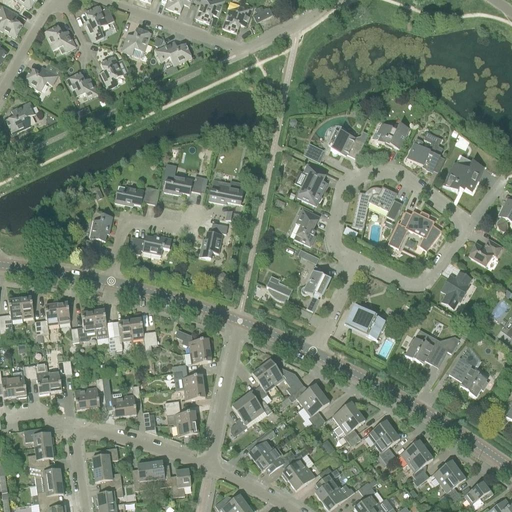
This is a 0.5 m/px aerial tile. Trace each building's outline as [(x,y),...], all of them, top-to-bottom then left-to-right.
[(12,0),(20,6),(28,12),(37,0),(12,0)] [(168,0),(168,1),(165,11),(179,16),(182,7),(189,10),(191,0),(168,0)] [(197,12),(194,21),(209,26),(211,18),(218,20),(219,16),(221,11),(223,4),(224,3),(224,0),(212,0),(212,2),(212,3),(211,6),(201,2),(197,12)] [(228,12),(225,21),(221,31),(236,36),(239,28),(245,30),(252,10),(240,6),(237,15),(228,12)] [(0,24),(0,32),(6,36),(14,41),(22,27),(14,23),(17,17),(2,8),(0,11),(0,20),(2,22),(0,24)] [(88,23),(82,26),(91,45),(103,39),(99,31),(107,27),(107,26),(114,23),(107,11),(101,14),(99,8),(85,15),(88,23)] [(272,18),(271,14),(269,10),(253,18),(256,25),(272,18)] [(18,17),(15,22),(21,26),(24,21),(18,17)] [(52,53),(59,50),(62,56),(75,49),(67,33),(61,36),(57,28),(43,35),(52,53)] [(121,54),(139,60),(140,60),(141,60),(142,60),(143,59),(145,55),(144,55),(150,36),(136,31),(133,39),(127,37),(121,54)] [(156,39),(153,48),(157,49),(160,48),(162,42),(156,39)] [(182,65),(191,60),(185,46),(176,50),(174,44),(155,53),(160,65),(169,61),(173,69),(175,68),(176,70),(183,66),(182,65)] [(104,74),(98,77),(99,79),(99,80),(105,93),(116,88),(113,82),(122,78),(122,77),(123,77),(124,81),(127,81),(130,80),(122,62),(117,65),(114,59),(100,66),(104,74)] [(57,78),(45,71),(41,69),(38,75),(30,71),(23,84),(40,94),(46,85),(52,88),(57,78)] [(84,95),(87,101),(97,97),(90,80),(84,83),(80,75),(66,82),(74,100),(84,95)] [(5,123),(12,137),(30,128),(26,120),(35,116),(29,104),(10,113),(13,119),(5,123)] [(87,109),(76,114),(79,119),(90,114),(87,109)] [(396,132),(381,125),(378,124),(370,140),(391,151),(392,149),(398,152),(408,131),(399,126),(396,132)] [(327,147),(324,153),(325,154),(328,147),(331,149),(330,152),(331,153),(331,155),(332,156),(333,157),(335,158),(336,157),(338,156),(340,157),(345,159),(346,157),(356,162),(364,145),(368,136),(362,134),(360,139),(354,140),(339,133),(338,134),(334,132),(327,147)] [(432,175),(439,159),(439,158),(442,151),(437,148),(441,142),(426,135),(423,142),(430,146),(427,152),(413,145),(406,160),(426,170),(425,172),(432,175)] [(309,146),(306,152),(322,160),(325,154),(324,153),(309,146)] [(448,176),(443,188),(457,194),(459,191),(463,193),(464,190),(471,194),(483,170),(474,165),(471,164),(468,172),(457,167),(454,165),(451,171),(450,172),(449,173),(448,175),(448,176)] [(326,176),(307,167),(303,175),(307,177),(297,199),(315,208),(318,204),(319,204),(321,200),(320,198),(323,192),(323,191),(325,188),(326,187),(326,185),(322,183),(326,176)] [(163,194),(178,197),(178,195),(189,197),(190,193),(200,195),(203,180),(195,179),(194,183),(192,183),(192,182),(174,178),(172,185),(166,183),(163,194)] [(210,192),(208,204),(223,206),(223,204),(240,208),(243,192),(244,185),(230,182),(230,185),(219,183),(213,181),(210,192)] [(102,199),(96,187),(90,190),(95,202),(102,199)] [(114,205),(129,208),(129,206),(140,208),(141,204),(155,208),(159,192),(146,190),(145,194),(143,194),(143,193),(125,189),(123,195),(117,194),(114,205)] [(358,195),(351,229),(363,232),(364,226),(364,225),(367,209),(385,218),(394,222),(401,206),(393,203),(396,196),(381,189),(380,192),(379,191),(378,191),(377,191),(376,190),(375,190),(374,190),(373,190),(372,191),(371,191),(370,191),(369,192),(368,192),(368,193),(367,194),(366,194),(365,195),(365,196),(364,197),(361,196),(361,195),(358,195)] [(495,228),(496,228),(497,229),(497,230),(498,231),(498,232),(499,233),(500,233),(501,234),(502,234),(503,233),(504,233),(505,232),(506,231),(506,230),(506,229),(506,228),(505,225),(509,223),(511,224),(511,205),(511,206),(506,204),(503,210),(502,209),(498,217),(499,218),(499,220),(498,220),(497,221),(497,222),(496,223),(495,224),(495,225),(495,226),(495,227),(495,228)] [(295,237),(294,241),(300,244),(310,249),(314,239),(313,238),(315,234),(312,233),(318,219),(302,211),(295,225),(300,228),(295,237)] [(225,222),(240,225),(242,217),(227,214),(225,222)] [(388,244),(387,246),(398,252),(399,249),(407,232),(422,240),(419,247),(419,248),(419,249),(426,254),(441,234),(432,227),(434,224),(427,221),(428,219),(428,218),(428,217),(427,217),(422,214),(421,214),(420,214),(420,215),(419,217),(412,214),(411,217),(405,214),(400,224),(399,226),(397,226),(388,244)] [(83,255),(98,258),(101,243),(105,244),(107,233),(109,234),(112,219),(101,217),(99,224),(93,222),(89,241),(90,241),(90,243),(85,242),(83,255)] [(199,259),(210,262),(211,255),(218,256),(222,238),(221,238),(221,236),(225,237),(227,229),(212,225),(210,235),(206,235),(204,245),(202,245),(199,259)] [(346,230),(343,235),(348,238),(351,232),(346,230)] [(142,254),(160,258),(162,251),(168,252),(171,241),(156,238),(156,241),(145,238),(144,242),(132,240),(129,255),(139,257),(140,253),(142,253),(142,254)] [(475,246),(468,259),(476,264),(485,269),(492,257),(496,259),(501,250),(498,248),(490,243),(488,242),(483,250),(475,246)] [(297,258),(315,267),(318,261),(300,252),(297,258)] [(306,297),(307,297),(311,299),(306,311),(312,315),(318,302),(317,301),(319,298),(321,299),(329,282),(318,276),(320,271),(314,269),(304,289),(303,289),(303,290),(302,290),(301,291),(301,292),(300,293),(300,294),(301,295),(301,296),(302,297),(303,297),(304,298),(305,298),(306,297)] [(448,281),(440,293),(445,296),(441,304),(449,309),(453,312),(458,303),(459,304),(469,289),(467,288),(471,282),(467,279),(459,274),(455,281),(450,278),(448,281)] [(268,283),(265,289),(267,290),(267,292),(268,294),(269,296),(270,297),(271,299),(273,300),(275,301),(276,302),(278,303),(280,304),(282,304),(284,305),(286,305),(292,291),(278,285),(279,283),(271,279),(268,283)] [(31,299),(19,301),(22,321),(33,319),(31,299)] [(10,317),(4,318),(6,335),(12,335),(11,327),(11,322),(22,321),(19,301),(8,302),(10,317)] [(67,305),(56,307),(58,326),(70,325),(67,305)] [(346,322),(344,326),(362,334),(368,337),(368,339),(375,343),(380,333),(382,334),(385,328),(385,327),(384,326),(384,324),(375,320),(376,317),(368,314),(369,312),(355,305),(346,322)] [(46,322),(40,323),(42,337),(48,336),(47,328),(58,326),(56,307),(44,308),(46,322)] [(92,314),(96,338),(96,342),(107,340),(109,354),(115,353),(114,339),(107,340),(105,326),(104,312),(92,314)] [(90,339),(96,338),(92,314),(81,315),(83,330),(77,330),(79,344),(87,343),(90,339)] [(503,332),(497,339),(503,344),(510,349),(511,349),(511,318),(509,323),(511,325),(511,327),(507,335),(503,332)] [(141,321),(129,322),(132,342),(143,341),(144,353),(151,352),(151,348),(149,335),(143,335),(141,321)] [(120,338),(114,339),(115,353),(122,352),(121,344),(132,342),(129,322),(118,324),(120,338)] [(42,337),(40,323),(33,324),(35,338),(42,337)] [(118,324),(105,326),(107,340),(120,338),(118,324)] [(72,345),(79,344),(77,330),(70,331),(72,345)] [(189,350),(189,355),(209,353),(208,341),(192,344),(191,338),(177,332),(174,339),(182,343),(181,346),(189,350)] [(388,339),(397,344),(402,335),(397,333),(390,335),(388,339)] [(412,361),(419,365),(422,367),(424,363),(431,366),(440,350),(450,355),(458,341),(455,339),(438,343),(418,333),(413,342),(411,341),(407,348),(409,349),(404,359),(411,363),(412,361)] [(155,334),(149,335),(151,348),(157,348),(155,334)] [(448,377),(461,385),(459,388),(469,394),(468,396),(475,400),(481,391),(483,392),(487,385),(485,384),(486,383),(477,377),(478,375),(472,371),(477,364),(467,350),(460,361),(459,360),(448,377)] [(209,353),(189,355),(191,367),(211,364),(209,353)] [(285,391),(290,397),(303,388),(294,377),(282,371),(278,374),(270,362),(260,369),(274,388),(283,381),(289,389),(285,391)] [(70,363),(63,364),(65,378),(72,377),(70,363)] [(58,373),(47,375),(50,394),(61,393),(59,378),(65,378),(63,364),(62,364),(57,365),(58,373)] [(46,366),(28,368),(30,382),(36,381),(38,397),(49,396),(48,394),(50,394),(47,375),(46,366)] [(171,369),(172,375),(173,375),(186,374),(185,367),(171,369)] [(11,375),(12,379),(15,399),(16,399),(16,401),(26,399),(24,383),(30,382),(28,368),(22,369),(22,374),(11,375)] [(265,395),(274,388),(260,369),(251,376),(260,387),(255,391),(262,401),(267,397),(265,395)] [(3,401),(15,399),(12,379),(1,381),(0,372),(0,386),(1,386),(3,401)] [(186,374),(173,375),(175,393),(183,391),(183,392),(203,389),(201,378),(187,380),(186,374)] [(108,380),(101,381),(103,395),(110,394),(108,380)] [(96,390),(85,391),(88,411),(99,410),(97,395),(103,395),(101,381),(95,382),(96,390)] [(296,401),(303,410),(322,396),(315,387),(303,395),(300,390),(287,400),(291,405),(296,401)] [(133,397),(122,399),(124,419),(136,417),(134,403),(140,402),(139,398),(138,388),(132,389),(133,397)] [(203,389),(183,392),(185,403),(204,400),(203,389)] [(88,411),(85,391),(74,393),(76,413),(88,411)] [(121,395),(110,397),(110,401),(112,410),(113,420),(124,419),(122,399),(121,395)] [(250,395),(240,402),(254,420),(263,413),(266,417),(271,414),(263,402),(258,406),(250,395)] [(308,421),(311,426),(321,419),(317,414),(329,406),(322,396),(303,410),(310,419),(308,421)] [(254,420),(240,402),(231,409),(239,420),(234,424),(236,425),(230,429),(230,435),(233,440),(247,429),(245,427),(254,420)] [(164,405),(165,412),(179,410),(178,404),(164,405)] [(332,419),(339,428),(357,414),(350,405),(332,419)] [(179,410),(165,412),(166,418),(166,421),(173,427),(173,428),(176,428),(196,425),(194,414),(180,416),(179,410)] [(144,433),(156,437),(155,427),(150,428),(148,414),(142,415),(144,433)] [(343,439),(347,444),(357,437),(353,432),(364,423),(357,414),(339,428),(343,434),(345,437),(343,439)] [(321,419),(311,426),(315,431),(325,424),(321,419)] [(367,437),(373,446),(392,432),(385,423),(367,437)] [(196,425),(176,428),(177,439),(188,438),(188,442),(199,440),(197,425),(196,425)] [(339,428),(333,432),(336,437),(339,438),(343,434),(339,428)] [(259,447),(248,456),(255,465),(273,451),(267,442),(269,440),(270,442),(275,437),(271,431),(265,435),(263,436),(255,442),(259,447)] [(33,444),(34,451),(51,448),(51,447),(53,447),(52,440),(50,441),(50,436),(36,438),(35,432),(23,433),(25,445),(33,444)] [(378,457),(382,462),(392,455),(388,450),(399,442),(392,432),(373,446),(380,456),(378,457)] [(357,437),(347,444),(351,449),(360,442),(357,437)] [(400,457),(407,466),(425,452),(418,443),(400,457)] [(26,458),(28,470),(40,468),(39,463),(53,461),(52,456),(54,456),(53,449),(51,449),(51,448),(34,451),(35,457),(26,458)] [(256,466),(254,468),(259,474),(261,473),(262,475),(265,472),(269,477),(282,467),(289,462),(299,454),(295,449),(286,456),(283,459),(276,449),(273,451),(255,465),(256,466)] [(282,475),(289,484),(307,470),(300,461),(308,455),(305,450),(299,454),(289,462),(293,466),(282,475)] [(93,471),(93,472),(110,470),(109,464),(118,462),(116,451),(104,452),(105,458),(91,460),(92,465),(90,465),(91,472),(93,471)] [(411,477),(415,482),(425,475),(421,470),(432,462),(425,452),(407,466),(413,475),(411,477)] [(392,455),(382,462),(386,467),(395,460),(392,455)] [(159,490),(171,489),(171,488),(169,477),(163,477),(162,464),(157,464),(156,463),(150,464),(150,465),(149,465),(151,483),(158,482),(159,490)] [(432,477),(439,486),(458,472),(451,463),(432,477)] [(145,483),(151,483),(149,465),(148,466),(148,464),(141,465),(141,467),(137,467),(138,481),(132,482),(134,494),(146,492),(145,483)] [(34,478),(35,488),(61,484),(61,483),(63,483),(62,477),(60,477),(59,472),(46,474),(45,468),(40,468),(28,470),(29,477),(34,478)] [(108,483),(109,489),(121,487),(119,476),(111,477),(110,470),(93,472),(93,474),(91,474),(92,480),(94,480),(95,485),(108,483)] [(171,488),(171,489),(172,500),(184,499),(183,490),(190,489),(188,472),(186,472),(186,470),(180,471),(180,473),(175,474),(177,487),(171,488)] [(307,470),(289,484),(296,494),(314,480),(307,470)] [(318,477),(322,482),(331,475),(328,470),(318,477)] [(322,482),(313,488),(317,493),(314,495),(321,505),(340,491),(333,481),(335,480),(340,476),(336,471),(331,475),(322,482)] [(444,497),(447,502),(457,495),(453,490),(465,482),(458,472),(439,486),(446,496),(444,497)] [(425,475),(415,482),(412,484),(416,489),(428,480),(425,475)] [(357,492),(361,497),(371,490),(377,485),(374,482),(368,486),(367,485),(357,492)] [(33,507),(38,506),(50,505),(49,499),(63,497),(62,492),(64,492),(63,485),(61,486),(61,484),(35,488),(37,498),(32,500),(33,507)] [(463,498),(470,507),(468,509),(470,511),(474,511),(482,506),(481,505),(493,496),(488,491),(487,491),(482,484),(470,493),(464,498),(463,498)] [(98,508),(98,509),(115,507),(114,500),(123,499),(121,487),(109,489),(110,495),(96,497),(97,502),(95,502),(96,508),(98,508)] [(464,498),(470,493),(468,489),(461,494),(464,498)] [(353,510),(354,511),(370,511),(379,506),(372,497),(375,495),(371,490),(361,497),(365,502),(353,510)] [(340,491),(321,505),(326,511),(330,511),(336,508),(347,500),(354,495),(351,491),(348,491),(343,495),(340,491)] [(457,495),(447,502),(451,507),(461,500),(457,495)] [(219,511),(220,511),(238,511),(246,507),(239,497),(227,506),(224,501),(214,508),(217,511),(219,511)] [(393,511),(392,510),(385,501),(379,506),(370,511),(393,511)] [(511,511),(511,505),(509,508),(504,501),(489,511),(511,511)]
